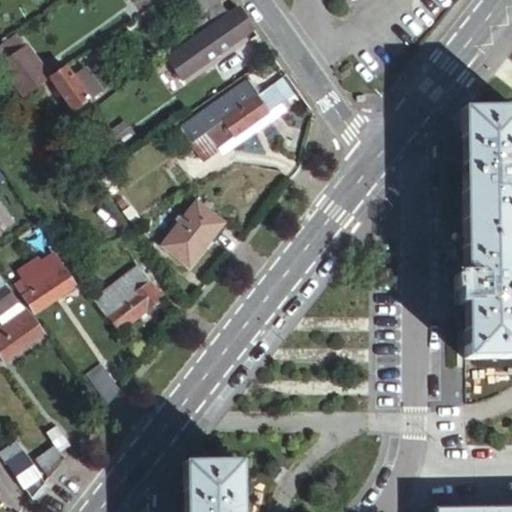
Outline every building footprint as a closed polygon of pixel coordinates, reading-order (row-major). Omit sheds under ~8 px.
[(200,37),(234,12),(224,0),(185,0),(178,5),(200,37)] [(192,47),(173,61),(188,83),(261,33),(246,12),(194,50),(192,47)] [(0,53),(19,40),(5,21),(0,24),(0,53)] [(19,40),(0,53),(0,61),(4,67),(30,102),(58,83),(34,50),(29,53),(19,40)] [(73,72),(58,83),(83,117),(113,94),(95,70),(80,81),(73,72)] [(185,129),(196,144),(210,135),(272,92),(260,75),(185,129)] [(301,97),(289,80),(272,92),(210,135),(231,164),(246,153),(245,151),(238,142),(287,107),(301,97)] [(294,116),(287,107),(238,142),(245,151),(294,116)] [(511,109),(460,110),(463,360),(466,360),(511,359),(511,109)] [(0,189),(9,184),(0,170),(0,189)] [(161,249),(189,271),(224,226),(196,205),(161,249)] [(0,238),(2,237),(0,235),(15,225),(1,207),(0,207),(0,238)] [(174,292),(136,239),(125,247),(139,267),(101,294),(110,307),(106,310),(120,330),(174,292)] [(37,309),(74,283),(50,250),(13,277),(22,288),(28,284),(35,292),(28,297),(37,309)] [(0,316),(20,303),(0,274),(0,316)] [(28,284),(22,288),(28,297),(35,292),(28,284)] [(0,331),(0,357),(4,363),(43,336),(27,313),(0,331)] [(87,379),(110,411),(122,396),(102,368),(87,379)] [(9,432),(0,437),(0,456),(36,506),(50,488),(9,432)] [(50,439),(58,451),(62,456),(68,452),(56,435),(50,439)] [(40,465),(54,484),(68,465),(62,456),(58,451),(40,465)] [(185,466),(182,467),(183,511),(239,511),(239,463),(185,466)]
